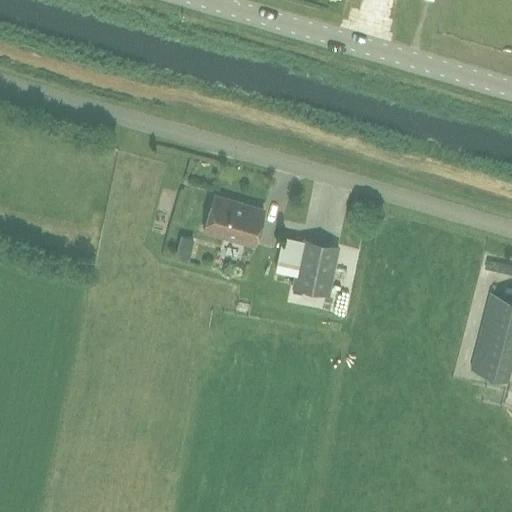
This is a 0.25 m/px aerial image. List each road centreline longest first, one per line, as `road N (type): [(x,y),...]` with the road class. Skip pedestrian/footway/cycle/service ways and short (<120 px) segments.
road 1 (unclassified): [(511,230),(0,83)]
road 2 (tertiary): [(511,88),(201,0)]
